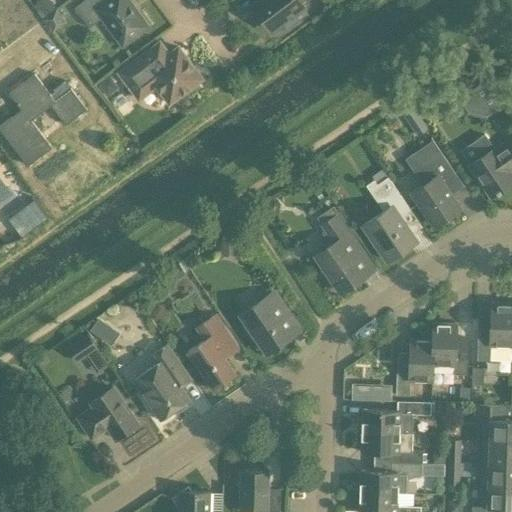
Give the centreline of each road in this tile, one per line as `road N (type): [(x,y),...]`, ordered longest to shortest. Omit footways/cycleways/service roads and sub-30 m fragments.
road 1 (residential): [(97,511),(327,364)]
road 2 (residential): [(327,364),(327,337),(483,234),(511,234)]
road 3 (residential): [(323,511),(327,364)]
